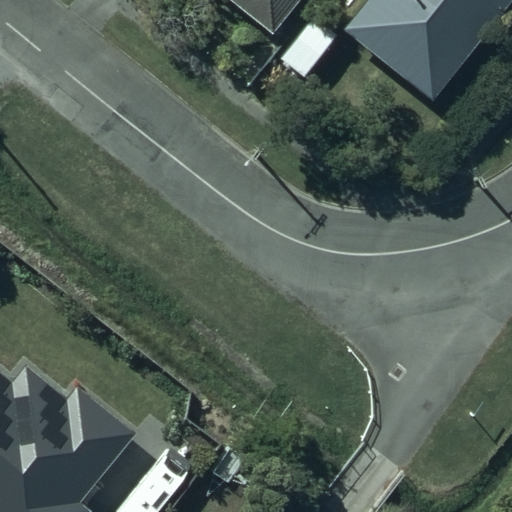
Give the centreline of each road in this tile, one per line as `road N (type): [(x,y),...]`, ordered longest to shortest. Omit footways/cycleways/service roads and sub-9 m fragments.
road 1 (residential): [(0,18),(250,216),(320,251),(395,253)]
road 2 (residential): [(395,253),(399,439),(344,511)]
road 3 (residential): [(511,218),(492,231),(395,253)]
